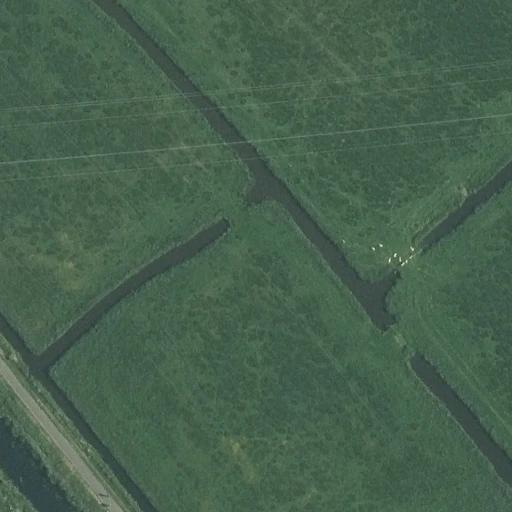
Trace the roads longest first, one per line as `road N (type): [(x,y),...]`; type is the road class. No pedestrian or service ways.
road 1 (track): [(418,328),(395,346),(358,336),(299,268),(225,206)]
road 2 (track): [(511,437),(425,340),(411,301),(412,267),(401,249)]
road 3 (unknown): [(0,351),(127,511)]
